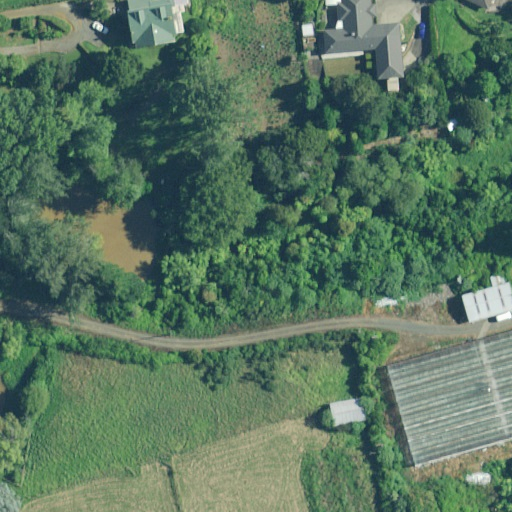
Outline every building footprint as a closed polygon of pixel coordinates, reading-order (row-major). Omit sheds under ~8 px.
[(127,0),(135,49),(178,43),(177,36),(181,35),(176,0),(127,0)] [(372,0),(326,0),(327,4),(336,3),(338,29),(324,29),(324,39),(318,40),(318,56),(378,53),(380,79),(387,78),(388,91),(401,90),(400,78),(405,78),(402,22),(374,24),(373,15),(376,15),(375,2),(373,2),(372,0)] [(465,0),(488,10),(492,0),(465,0)] [(511,281),(464,294),(471,321),(511,310),(511,281)] [(419,465),(511,438),(511,330),(390,365),(419,465)] [(359,397),(331,402),(336,427),(364,421),(359,397)]
